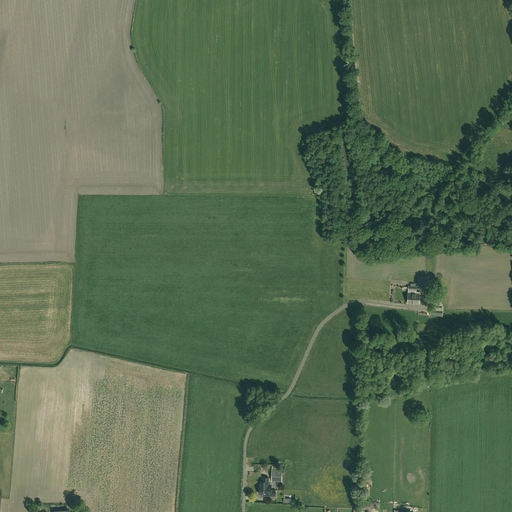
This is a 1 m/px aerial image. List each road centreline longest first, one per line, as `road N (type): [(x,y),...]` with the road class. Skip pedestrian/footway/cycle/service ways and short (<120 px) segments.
road 1 (unclassified): [(242,511),(249,429),(289,390),(318,329),(341,308)]
road 2 (track): [(511,97),(430,199),(429,237)]
